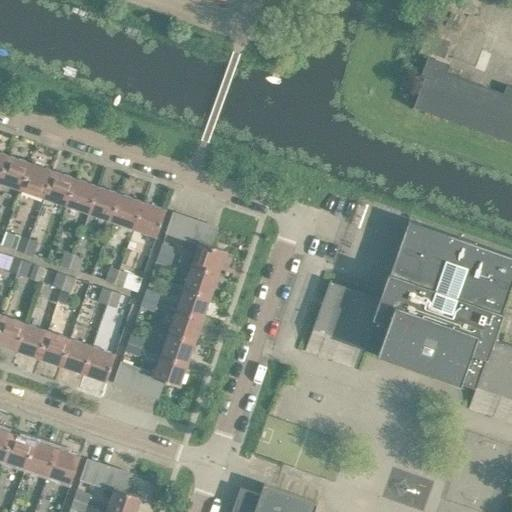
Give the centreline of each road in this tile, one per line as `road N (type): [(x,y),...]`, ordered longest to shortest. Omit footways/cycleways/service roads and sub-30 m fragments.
road 1 (residential): [(213,464),(301,217),(0,112)]
road 2 (residential): [(213,464),(0,391)]
